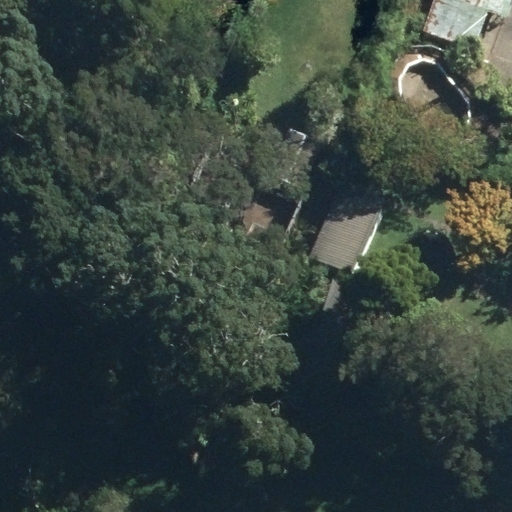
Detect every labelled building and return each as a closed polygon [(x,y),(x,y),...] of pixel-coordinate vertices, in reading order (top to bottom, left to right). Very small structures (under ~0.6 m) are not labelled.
[(511,0),(437,0),(423,39),(473,58),(487,21),(507,28),(511,14),(511,0)] [(449,143),(469,166),(488,149),(470,126),(449,143)] [(251,177),(300,197),(320,150),(271,130),(251,177)] [(307,268),(349,288),(385,210),(343,190),(307,268)] [(339,328),(346,290),(314,285),(307,322),(339,328)]
